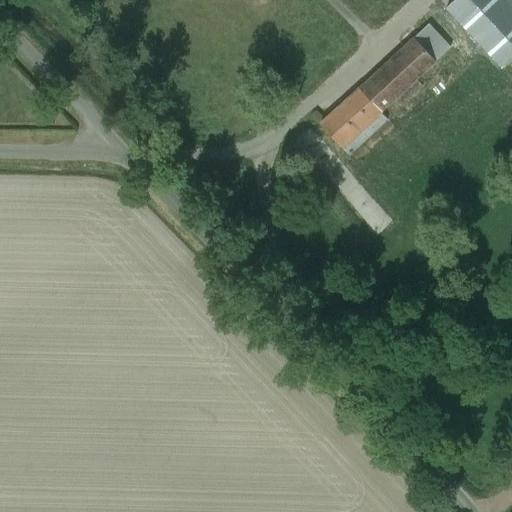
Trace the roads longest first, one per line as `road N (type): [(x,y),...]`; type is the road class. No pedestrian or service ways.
road 1 (unclassified): [(471,511),(281,307)]
road 2 (unclassified): [(263,152),(427,0)]
road 3 (unclassified): [(133,155),(281,307)]
road 4 (unclassified): [(0,19),(133,155)]
road 5 (unclassified): [(281,307),(263,152)]
road 6 (unclassified): [(133,155),(0,154)]
road 7 (unclassified): [(263,152),(213,161),(133,155)]
